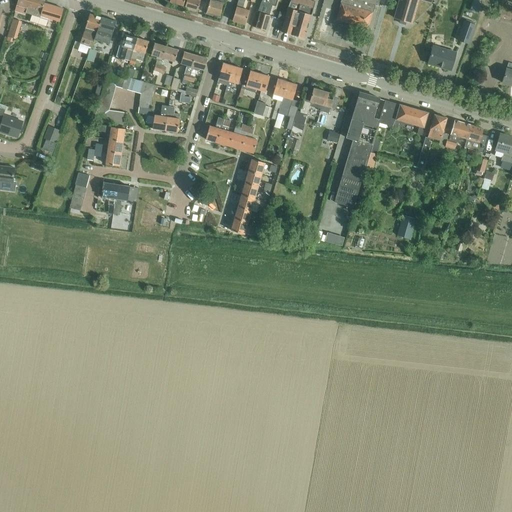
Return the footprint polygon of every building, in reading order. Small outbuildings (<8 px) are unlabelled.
[(48,18),(59,22),(63,9),(44,3),(45,1),(39,0),(17,0),(14,11),(23,14),(23,12),(32,15),(29,22),(46,27),(48,18)] [(186,0),(185,7),(197,10),(200,0),(186,0)] [(223,4),(224,0),(210,0),(206,13),(219,17),(223,4)] [(238,0),(232,21),(245,25),(249,11),(242,9),(244,0),(238,0)] [(275,6),(276,0),(261,0),(257,13),(260,13),(256,28),(265,30),(269,16),(268,15),(271,5),(275,6)] [(285,16),(281,32),(304,39),(311,15),(313,8),(314,2),(307,0),(290,0),(288,9),(288,8),(285,16)] [(378,5),(379,0),(340,0),(339,4),(340,4),(336,20),(367,28),(371,13),(373,14),(375,5),(378,5)] [(399,23),(400,23),(405,24),(406,21),(411,23),(417,0),(421,0),(430,3),(431,0),(399,0),(394,18),(400,20),(399,23)] [(85,29),(80,44),(91,48),(94,40),(102,18),(89,14),(85,29)] [(10,34),(19,37),(24,20),(15,17),(10,34)] [(96,34),(94,40),(108,45),(115,22),(102,18),(96,34)] [(457,40),(469,44),(475,25),(464,21),(457,40)] [(127,50),(133,52),(136,38),(125,35),(122,47),(128,48),(127,50)] [(131,58),(129,64),(135,66),(136,60),(143,62),(149,42),(136,38),(133,52),(131,58)] [(153,75),(157,76),(161,66),(162,60),(166,47),(154,43),(151,55),(157,57),(157,59),(153,75)] [(455,53),(433,46),(427,64),(451,70),(455,53)] [(178,50),(166,47),(162,60),(168,62),(169,60),(174,62),(178,50)] [(91,49),(90,49),(86,60),(95,63),(98,51),(97,51),(91,49)] [(188,81),(196,55),(184,52),(180,64),(186,66),(186,67),(183,79),(188,81)] [(196,55),(188,81),(193,82),(197,70),(198,69),(204,71),(207,59),(196,55)] [(228,82),(233,66),(223,63),(217,82),(227,85),(228,82)] [(502,83),(511,86),(511,63),(508,63),(502,83)] [(161,66),(157,76),(157,78),(162,80),(166,67),(161,66)] [(242,69),(233,66),(228,82),(238,84),(242,69)] [(250,71),(248,79),(244,78),(241,89),(255,93),(256,90),(265,92),(269,77),(260,74),(250,71)] [(108,73),(103,90),(114,93),(116,87),(119,76),(108,73)] [(164,85),(170,86),(173,77),(166,75),(164,85)] [(125,78),(119,76),(116,87),(122,89),(125,78)] [(131,79),(125,78),(122,89),(127,91),(131,79)] [(170,89),(177,91),(180,80),(173,78),(170,89)] [(136,81),(131,79),(127,91),(133,92),(136,81)] [(275,107),(272,119),(276,120),(278,114),(279,109),(287,82),(277,79),(273,94),(273,95),(272,99),(277,100),(275,107)] [(142,82),(136,81),(133,92),(138,94),(142,82)] [(153,86),(142,82),(138,94),(140,94),(139,102),(151,103),(153,86)] [(279,109),(278,114),(289,117),(286,129),(292,130),(296,114),(291,112),(290,112),(291,108),(290,108),(292,100),(297,85),(287,82),(279,109)] [(185,94),(195,97),(197,91),(187,88),(185,94)] [(292,130),(291,132),(301,135),(307,115),(309,106),(320,110),(320,112),(328,114),(330,108),(335,110),(339,98),(333,97),(332,101),(327,99),(328,93),(314,89),(313,92),(306,90),(300,112),(297,112),(296,114),(292,130)] [(103,90),(101,96),(112,99),(114,93),(103,90)] [(214,100),(221,102),(223,95),(216,93),(214,100)] [(379,123),(379,120),(373,118),(379,98),(359,93),(346,138),(353,140),(334,202),(353,208),(370,152),(374,137),(379,123)] [(101,96),(99,101),(111,105),(112,99),(101,96)] [(291,108),(290,112),(291,112),(296,114),(297,112),(300,102),(294,100),(291,108)] [(99,101),(98,107),(109,110),(111,105),(99,101)] [(266,104),(257,101),(253,114),(262,116),(266,104)] [(385,101),(379,120),(379,123),(393,127),(397,128),(399,120),(419,126),(417,134),(422,136),(428,113),(399,105),(385,101)] [(212,112),(223,115),(225,109),(214,105),(212,112)] [(94,121),(113,123),(115,112),(109,111),(109,110),(98,107),(94,121)] [(167,118),(165,131),(177,133),(180,120),(180,115),(174,114),(175,108),(169,107),(168,114),(167,118)] [(263,116),(268,118),(271,108),(266,107),(263,116)] [(0,122),(1,123),(0,125),(0,131),(18,138),(23,122),(3,116),(5,111),(0,109),(0,122)] [(424,166),(426,162),(431,142),(429,142),(430,138),(440,141),(446,118),(434,115),(427,138),(425,138),(417,167),(421,168),(424,166)] [(147,118),(146,122),(147,124),(153,124),(152,129),(165,131),(167,118),(154,116),(154,117),(149,117),(147,118)] [(206,140),(218,143),(225,120),(218,118),(215,128),(209,127),(206,140)] [(218,143),(229,147),(233,133),(228,132),(231,121),(225,120),(218,143)] [(460,137),(466,139),(470,125),(454,121),(448,140),(446,139),(444,147),(454,150),(456,143),(458,144),(460,137)] [(240,131),(246,133),(248,126),(242,124),(240,131)] [(470,125),(466,139),(464,147),(483,153),(488,136),(481,134),(483,129),(470,125)] [(105,126),(104,133),(110,134),(109,140),(123,142),(125,129),(111,127),(105,126)] [(46,139),(42,150),(52,153),(55,143),(60,131),(48,127),(44,138),(46,139)] [(339,133),(331,131),(328,142),(336,144),(339,133)] [(229,147),(241,150),(245,137),(233,133),(229,147)] [(501,158),(500,162),(511,165),(511,137),(500,134),(495,151),(494,156),(501,158)] [(245,137),(241,150),(254,154),(257,140),(245,137)] [(370,152),(364,171),(372,173),(377,154),(381,139),(374,137),(370,152)] [(298,151),(301,142),(290,138),(287,149),(290,150),(289,154),(293,155),(292,157),(294,157),(295,155),(297,151),(298,151)] [(109,140),(108,152),(121,154),(123,142),(109,140)] [(102,151),(95,150),(89,149),(87,160),(93,161),(94,157),(101,158),(102,151)] [(121,154),(108,152),(106,165),(120,167),(121,154)] [(482,173),(484,173),(487,160),(478,157),(474,170),(476,171),(482,173)] [(252,160),(248,171),(262,175),(265,163),(252,160)] [(0,188),(15,191),(16,182),(12,182),(14,168),(0,165),(0,188)] [(248,171),(245,183),(258,187),(262,175),(248,171)] [(70,208),(80,211),(90,176),(79,173),(70,208)] [(491,189),(493,178),(482,176),(480,187),(491,189)] [(108,213),(112,214),(117,185),(104,183),(102,197),(109,198),(108,204),(110,204),(108,213)] [(245,183),(241,194),(255,198),(258,187),(245,183)] [(117,185),(112,214),(119,215),(121,200),(127,201),(129,187),(117,185)] [(264,215),(265,209),(253,205),(255,198),(241,194),(238,206),(251,210),(251,211),(258,213),(264,215)] [(238,206),(235,217),(248,221),(251,211),(251,210),(238,206)] [(170,224),(171,216),(164,215),(163,223),(170,224)] [(403,215),(400,227),(398,235),(411,239),(416,218),(403,215)] [(248,221),(235,217),(231,230),(244,234),(248,221)] [(345,244),(346,234),(328,231),(327,241),(345,244)] [(360,238),(357,244),(365,247),(368,241),(360,238)]
